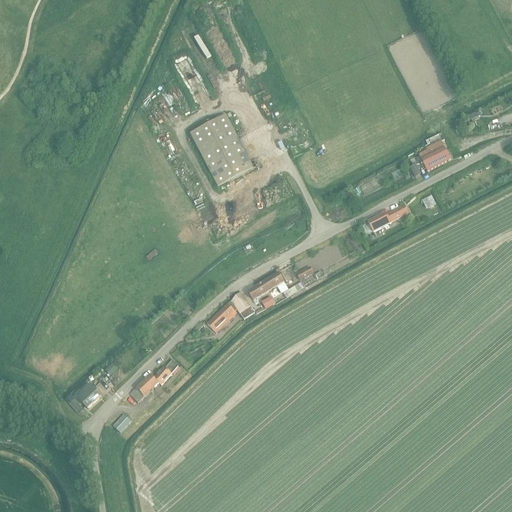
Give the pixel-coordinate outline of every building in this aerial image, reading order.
[(180,58),(199,100),(213,94),(195,52),(180,58)] [(192,115),(195,120),(213,108),(210,103),(192,115)] [(190,135),(218,188),(254,170),(226,116),(190,135)] [(419,156),(426,171),(450,160),(441,142),(426,150),(427,152),(419,156)] [(178,152),(171,155),(174,161),(181,158),(178,152)] [(410,168),(414,177),(420,174),(415,165),(410,168)] [(421,200),(427,210),(437,205),(432,195),(421,200)] [(197,200),(203,215),(212,211),(206,197),(197,200)] [(150,199),(142,205),(148,213),(156,207),(150,199)] [(343,205),(347,216),(359,211),(354,200),(343,205)] [(368,223),(373,233),(390,224),(390,223),(408,214),(404,206),(386,216),(385,214),(368,223)] [(219,234),(228,229),(222,220),(214,224),(219,234)] [(184,254),(172,264),(177,270),(189,260),(184,254)] [(248,294),(254,303),(277,288),(281,294),(283,293),(287,300),(298,293),(297,292),(294,287),(288,291),(288,290),(278,275),(248,294)] [(230,302),(240,315),(250,308),(240,295),(230,302)] [(261,302),(266,309),(274,305),(270,297),(261,302)] [(207,325),(214,332),(234,313),(227,305),(207,325)] [(178,356),(172,360),(176,366),(182,362),(178,356)] [(180,370),(178,368),(172,362),(165,369),(163,368),(153,379),(150,375),(129,395),(138,404),(158,384),(161,387),(172,375),(174,377),(180,370)] [(112,364),(105,370),(110,376),(117,370),(112,364)] [(76,398),(87,410),(101,398),(90,386),(76,398)] [(69,405),(78,415),(82,410),(74,401),(69,405)] [(113,428),(121,435),(132,423),(124,416),(113,428)]
